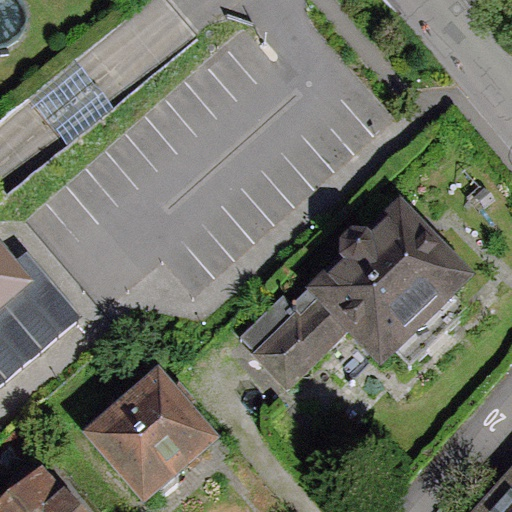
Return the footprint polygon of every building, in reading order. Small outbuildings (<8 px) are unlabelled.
[(397,203),(309,287),(319,297),(254,360),(284,392),(350,329),(378,358),(466,275),(397,203)] [(0,308),(29,285),(0,250),(0,308)] [(153,374),(85,432),(138,493),(205,434),(153,374)] [(71,511),(37,472),(0,503),(0,511),(71,511)] [(511,511),(511,484),(487,511),(511,511)]
